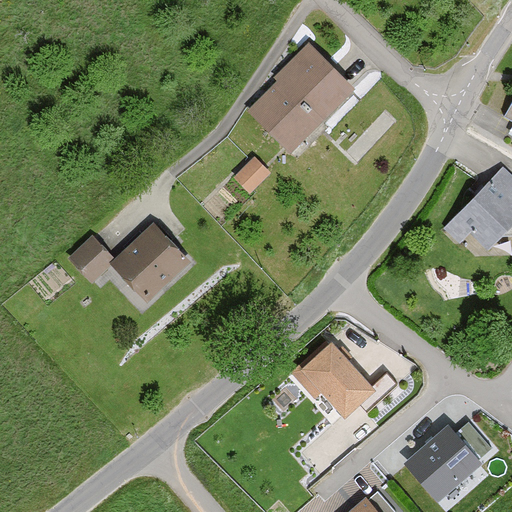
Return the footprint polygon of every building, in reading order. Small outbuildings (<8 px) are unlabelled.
[(318,44),(253,107),(298,153),(363,90),(318,44)] [(276,174),(258,156),(238,177),(255,194),(276,174)] [(511,175),(505,169),(458,218),(494,253),(511,235),(511,175)] [(118,255),(96,232),(70,257),(97,285),(119,264),(153,299),(195,258),(156,219),(118,255)] [(303,366),(343,411),(356,400),(367,412),(398,384),(386,371),(369,387),(329,343),(303,366)] [(447,428),(407,464),(436,496),(491,448),(468,422),(453,435),(447,428)] [(377,511),(368,502),(357,511),(377,511)]
